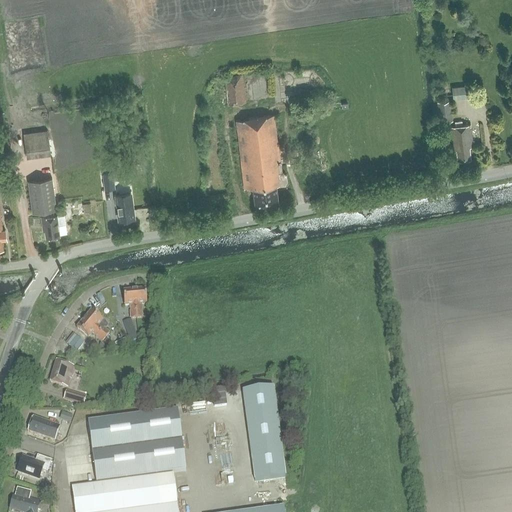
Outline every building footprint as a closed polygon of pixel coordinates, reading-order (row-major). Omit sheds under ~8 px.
[(246,103),(242,75),(224,78),(228,106),(246,103)] [(471,85),(451,87),(453,100),(473,98),(471,85)] [(450,100),(437,102),(440,122),(452,121),(450,100)] [(255,118),(236,121),(244,190),(253,188),(255,204),(266,202),(278,201),(276,186),(280,185),(284,184),(286,181),(286,175),(283,172),(282,172),(273,115),(255,118)] [(470,125),(463,126),(462,121),(455,122),(455,127),(450,127),(453,151),(456,150),(458,161),(471,159),(470,148),(472,148),(470,125)] [(28,155),(52,153),(50,129),(26,131),(28,155)] [(115,189),(113,173),(103,174),(105,190),(115,189)] [(52,178),(28,182),(32,214),(56,211),(52,178)] [(130,193),(115,195),(119,220),(133,218),(130,193)] [(67,235),(64,216),(57,217),(57,215),(41,217),(42,225),(44,225),(46,238),(59,236),(67,235)] [(134,291),(137,319),(143,318),(142,311),(141,311),(141,305),(147,305),(146,290),(134,291)] [(137,319),(134,291),(123,292),(125,307),(131,306),(131,312),(131,319),(137,319)] [(84,320),(105,338),(109,334),(103,329),(103,330),(98,326),(102,321),(91,312),(84,320)] [(105,338),(84,320),(76,329),(88,339),(92,334),(96,337),(96,338),(102,343),(105,338)] [(77,336),(69,346),(77,353),(85,343),(77,336)] [(56,361),(50,383),(67,388),(74,367),(56,361)] [(223,386),(211,388),(214,407),(226,405),(223,386)] [(286,478),(273,388),(242,392),(254,482),(286,478)] [(66,392),(64,400),(83,406),(85,398),(66,392)] [(177,411),(88,423),(96,483),(172,472),(185,471),(177,411)] [(62,413),(60,420),(70,424),(73,416),(62,413)] [(60,427),(33,418),(27,432),(55,441),(60,427)] [(47,473),(51,461),(39,457),(37,464),(22,459),(18,473),(39,480),(42,471),(47,473)] [(177,511),(173,475),(72,488),(74,511),(177,511)] [(42,481),(40,489),(48,492),(50,484),(42,481)] [(15,490),(13,497),(10,510),(17,511),(37,511),(40,502),(29,499),(30,494),(15,490)]
